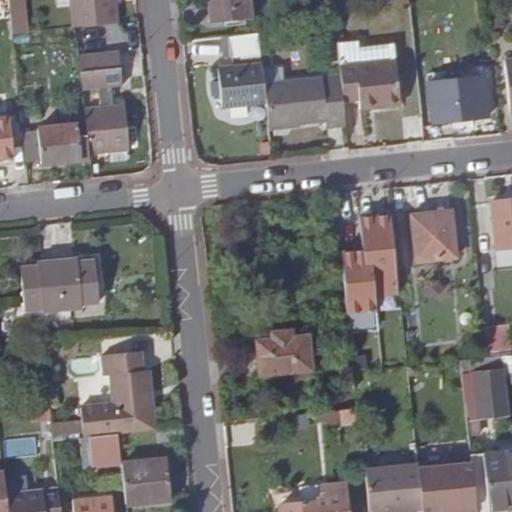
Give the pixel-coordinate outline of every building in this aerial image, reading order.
[(74,0),(78,28),(122,24),(119,0),(74,0)] [(208,0),(211,22),(251,17),(248,0),(208,0)] [(258,32),(224,36),(226,57),(260,53),(258,32)] [(336,39),(339,63),(404,55),(402,38),(359,43),(358,36),(336,39)] [(121,48),(92,50),(93,64),(122,61),(121,48)] [(92,50),(79,51),(80,66),(83,85),(101,83),(103,102),(85,104),(88,134),(89,147),(131,143),(126,99),(115,100),(113,82),(124,81),(122,61),(93,64),(92,50)] [(362,99),(362,105),(362,107),(370,107),(370,101),(410,97),(406,57),(404,55),(339,63),(341,82),(344,101),(362,99)] [(220,106),(265,101),(264,85),(262,62),(216,67),(220,106)] [(428,81),(432,120),(487,114),(483,76),(428,81)] [(327,131),(347,129),(344,107),(344,101),(341,82),(321,84),(321,79),(264,85),(265,101),(269,130),(327,124),(327,131)] [(5,90),(0,90),(0,160),(13,159),(5,90)] [(370,101),(370,107),(410,102),(410,97),(370,101)] [(39,132),(24,134),(27,161),(42,158),(42,163),(90,158),(89,147),(88,134),(79,136),(78,124),(39,128),(39,132)] [(503,245),(511,244),(511,198),(499,201),(503,245)] [(412,215),(416,260),(457,257),(452,209),(412,215)] [(376,294),(399,292),(392,219),(361,222),(363,250),(342,253),(348,313),(377,310),(376,294)] [(81,304),(100,302),(95,259),(78,261),(78,259),(39,262),(39,265),(21,267),(26,310),(43,307),(44,311),(82,307),(81,304)] [(487,357),(508,355),(505,329),(485,332),(487,357)] [(272,341),(259,343),(262,374),(296,371),(290,332),(271,334),(272,341)] [(251,343),(259,343),(272,341),(271,334),(250,336),(251,343)] [(119,433),(154,430),(151,401),(142,402),(142,393),(150,392),(148,370),(142,371),(140,351),(102,355),(105,376),(109,375),(113,403),(80,407),(83,438),(92,437),(119,433)] [(511,366),(511,356),(463,362),(464,373),(475,371),(503,368),(511,366)] [(356,388),(354,371),(354,366),(341,367),(343,389),(356,388)] [(503,368),(475,371),(480,419),(508,416),(503,368)] [(142,402),(151,401),(150,392),(142,393),(142,402)] [(358,409),(340,410),(341,419),(359,417),(358,409)] [(158,443),(185,441),(184,426),(156,430),(158,443)] [(95,467),(123,464),(119,433),(92,437),(95,467)] [(33,434),(6,443),(11,457),(37,449),(33,434)] [(82,466),(92,466),(91,437),(81,438),(82,466)] [(493,511),(511,510),(511,448),(483,452),(489,511),(493,511)] [(472,465),(476,511),(489,511),(483,452),(470,453),(472,465)] [(123,464),(127,504),(170,500),(166,460),(123,464)] [(418,470),(422,509),(421,511),(438,511),(460,510),(459,511),(476,511),(472,465),(418,470)] [(369,511),(394,511),(422,509),(418,470),(417,469),(365,475),(369,511)] [(0,473),(0,511),(8,511),(7,498),(5,473),(0,473)] [(320,487),(322,499),(283,505),(283,511),(350,511),(348,484),(320,487)] [(8,511),(62,511),(60,491),(7,498),(8,511)] [(113,511),(112,496),(72,500),(73,511),(113,511)]
